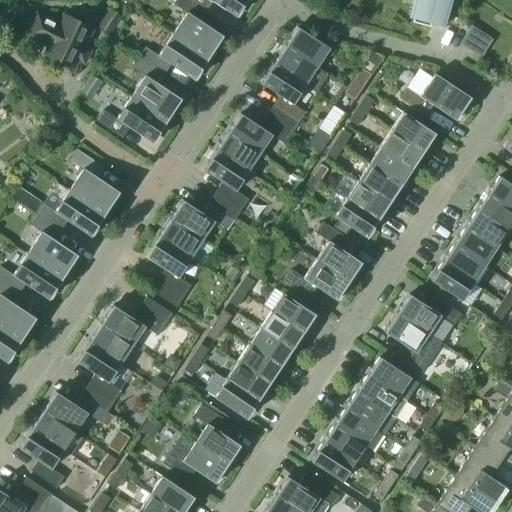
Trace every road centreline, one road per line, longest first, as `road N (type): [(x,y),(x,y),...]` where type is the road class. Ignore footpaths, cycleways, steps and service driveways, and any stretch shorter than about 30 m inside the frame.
road 1 (residential): [(223,511),(488,116),(488,94),(443,60),(289,12),(263,29),(158,183)]
road 2 (residential): [(158,183),(0,421)]
road 3 (residential): [(158,183),(67,116),(0,50)]
